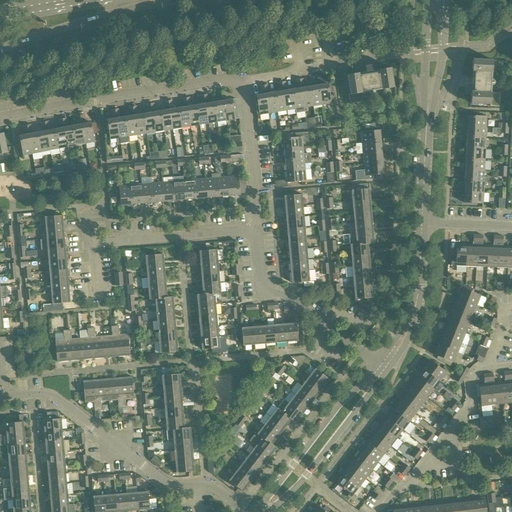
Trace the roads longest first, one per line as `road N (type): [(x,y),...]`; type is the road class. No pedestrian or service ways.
road 1 (residential): [(0,118),(243,80)]
road 2 (residential): [(194,485),(162,480),(52,395),(2,393)]
road 3 (residential): [(381,511),(472,402),(470,378),(511,365)]
road 4 (residential): [(383,363),(292,298),(270,292),(256,231)]
road 5 (residential): [(264,508),(305,475),(373,388),(376,371)]
road 6 (secondary): [(0,49),(173,0)]
road 7 (residential): [(376,371),(342,400),(264,508)]
road 8 (residential): [(95,243),(256,231)]
road 9 (residential): [(256,231),(243,80)]
road 10 (residential): [(383,363),(411,320),(424,225)]
road 11 (residential): [(425,132),(442,55),(443,0)]
road 12 (residential): [(428,0),(425,132)]
